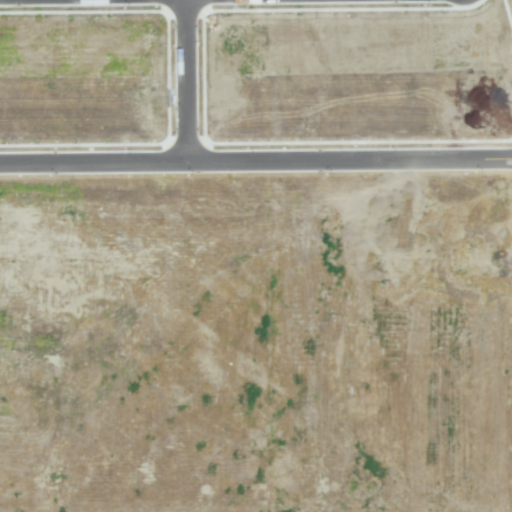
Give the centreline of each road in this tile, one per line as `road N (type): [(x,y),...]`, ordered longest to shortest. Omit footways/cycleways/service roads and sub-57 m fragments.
road 1 (residential): [(511,158),(0,162)]
road 2 (residential): [(185,0),(185,164)]
